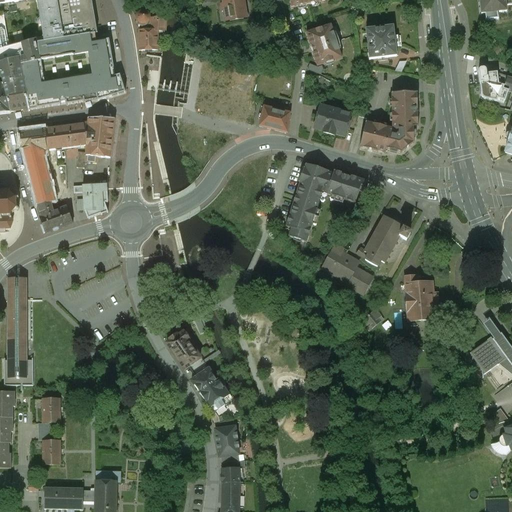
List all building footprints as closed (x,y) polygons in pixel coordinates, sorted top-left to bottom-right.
[(91,0),(37,0),(44,43),(95,35),(97,34),(91,0)] [(236,1),(225,2),(225,4),(226,12),(227,19),(245,17),(243,0),(236,1)] [(323,0),(289,0),(291,8),(324,3),(323,0)] [(479,0),(480,14),(485,14),(485,21),(497,20),(496,13),(506,12),(505,6),(511,5),(511,4),(511,0),(479,0)] [(138,14),(136,16),(135,21),(136,24),(138,26),(142,28),(146,26),(148,23),(149,19),(147,16),(144,14),(140,13),(138,14)] [(3,14),(0,14),(0,50),(9,48),(8,42),(3,14)] [(151,30),(157,30),(164,30),(164,22),(165,22),(165,16),(151,18),(151,30)] [(331,26),(306,35),(317,67),(323,65),(325,71),(336,68),(334,61),(341,59),(336,42),(331,26)] [(395,27),(366,30),(368,54),(365,54),(365,61),(377,60),(377,64),(388,63),(388,59),(397,58),(396,48),(395,36),(395,27)] [(151,30),(138,31),(138,51),(158,50),(157,30),(151,30)] [(44,43),(37,44),(41,63),(21,67),(29,111),(61,106),(61,104),(66,103),(66,106),(98,101),(98,102),(126,94),(120,76),(115,78),(109,41),(97,43),(95,35),(44,43)] [(36,40),(9,48),(0,50),(0,72),(0,73),(3,84),(4,87),(24,83),(20,66),(40,63),(36,40)] [(147,54),(146,72),(163,72),(163,54),(147,54)] [(193,111),(256,125),(260,104),(227,97),(234,67),(222,64),(216,90),(198,86),(193,111)] [(166,93),(169,73),(162,72),(161,77),(155,76),(155,82),(156,82),(155,93),(167,94),(167,102),(179,103),(180,94),(166,93)] [(511,78),(497,73),(478,74),(480,100),(499,100),(499,85),(511,90),(511,78)] [(24,83),(4,87),(10,113),(23,111),(23,112),(28,111),(24,83)] [(4,87),(3,84),(0,84),(0,114),(10,113),(4,87)] [(391,129),(391,94),(390,84),(374,84),(374,95),(363,95),(358,115),(367,118),(366,123),(391,129)] [(416,93),(391,94),(391,129),(366,123),(359,148),(385,155),(386,150),(401,154),(413,144),(413,127),(417,127),(416,93)] [(332,110),(321,107),(318,117),(315,116),(313,123),(316,124),(314,129),(324,132),(323,134),(334,137),(334,134),(344,137),(349,115),(340,112),(340,110),(333,108),(332,110)] [(268,110),(261,108),(259,116),(262,117),(260,128),(287,135),(289,115),(277,112),(278,111),(269,109),(268,110)] [(189,141),(186,154),(206,159),(213,127),(188,121),(183,139),(189,141)] [(86,125),(72,126),(73,147),(86,146),(86,125)] [(112,125),(86,125),(86,146),(86,156),(96,157),(110,157),(112,125)] [(72,126),(46,129),(48,151),(73,147),(72,126)] [(46,129),(19,132),(22,156),(36,206),(50,203),(55,201),(43,159),(46,158),(44,152),(48,151),(46,129)] [(332,174),(305,165),(284,227),(290,229),(289,234),(294,236),(293,239),(305,243),(322,193),(355,204),(359,192),(363,193),(366,181),(333,170),(332,174)] [(107,186),(73,188),(74,195),(83,195),(84,212),(85,212),(88,220),(102,215),(102,204),(108,203),(107,186)] [(0,233),(5,234),(5,230),(10,230),(13,222),(10,216),(15,210),(18,211),(19,209),(16,208),(16,201),(19,199),(18,197),(15,199),(9,193),(10,190),(8,190),(8,193),(1,193),(0,190),(0,189),(0,233)] [(50,203),(36,206),(41,224),(39,225),(44,235),(72,224),(66,206),(51,211),(50,203)] [(404,228),(383,217),(364,252),(359,249),(355,255),(377,267),(380,262),(384,264),(399,237),(405,241),(409,233),(403,230),(404,228)] [(338,260),(342,253),(343,250),(337,247),(331,257),(338,260)] [(338,260),(331,257),(326,266),(323,264),(321,269),(351,285),(349,288),(363,295),(373,278),(355,269),(359,262),(342,253),(338,260)] [(415,277),(405,277),(407,322),(434,321),(433,283),(421,283),(421,279),(415,279),(415,277)] [(18,287),(19,289),(7,289),(7,299),(6,299),(7,362),(5,362),(5,359),(3,360),(4,387),(33,387),(33,359),(31,359),(32,361),(27,361),(27,340),(26,301),(26,289),(23,289),(23,287),(18,287)] [(383,320),(374,310),(360,322),(369,332),(383,320)] [(391,326),(387,322),(381,327),(385,331),(391,326)] [(511,356),(491,329),(485,333),(490,342),(470,358),(486,379),(506,365),(511,373),(511,356)] [(184,371),(191,366),(200,359),(187,342),(188,341),(183,333),(176,338),(176,336),(170,341),(170,342),(166,345),(184,371)] [(191,366),(195,371),(204,364),(201,359),(200,359),(191,366)] [(195,371),(198,377),(208,370),(204,364),(195,371)] [(198,377),(191,382),(206,404),(207,403),(213,413),(224,405),(221,400),(228,396),(225,392),(222,387),(218,381),(219,381),(218,380),(216,381),(208,370),(198,377)] [(227,392),(225,392),(228,396),(221,400),(224,405),(224,408),(233,406),(230,397),(227,392)] [(12,393),(0,393),(0,435),(10,435),(10,419),(12,419),(12,393)] [(59,400),(42,400),(42,424),(60,424),(59,400)] [(499,409),(489,416),(496,425),(508,421),(499,409)] [(216,424),(216,430),(234,428),(233,421),(219,424),(216,424)] [(511,427),(509,428),(507,424),(495,429),(489,435),(493,444),(499,443),(501,447),(509,446),(511,451),(511,450),(511,427)] [(49,425),(38,425),(38,441),(49,441),(49,425)] [(217,443),(217,444),(236,442),(236,440),(237,440),(237,434),(235,434),(235,428),(234,428),(216,430),(215,431),(216,439),(215,439),(216,443),(217,443)] [(10,435),(0,435),(0,469),(8,469),(8,444),(10,444),(10,435)] [(60,442),(42,442),(42,466),(60,465),(60,442)] [(220,458),(238,456),(239,455),(238,449),(239,449),(238,444),(237,444),(236,442),(217,444),(217,446),(216,446),(217,450),(218,450),(219,458),(220,458)] [(221,464),(232,463),(239,463),(238,456),(220,458),(221,464)] [(221,485),(221,486),(239,484),(243,484),(242,470),(242,469),(233,470),(221,470),(221,477),(220,477),(220,482),(222,482),(222,485),(221,485)] [(95,482),(95,492),(95,503),(94,511),(115,511),(115,506),(118,506),(118,501),(116,501),(116,483),(120,483),(120,473),(104,473),(104,476),(96,476),(96,482),(95,482)] [(221,511),(220,511),(238,511),(239,484),(221,486),(221,495),(221,511)] [(83,489),(44,489),(44,510),(82,511),(82,503),(83,492),(83,489)] [(95,492),(83,492),(82,503),(95,503),(95,492)]
